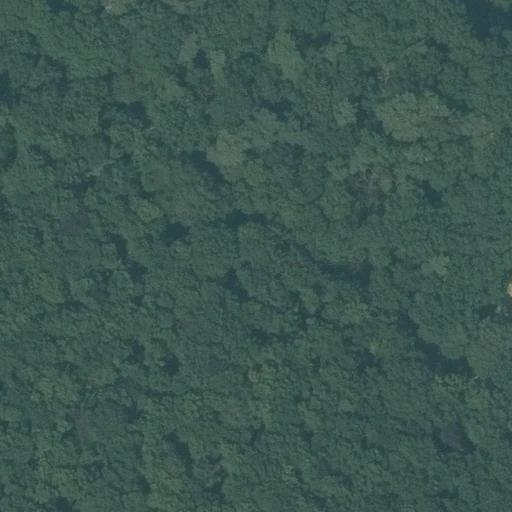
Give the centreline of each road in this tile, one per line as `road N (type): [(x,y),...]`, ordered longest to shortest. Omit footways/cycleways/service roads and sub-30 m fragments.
road 1 (track): [(0,21),(511,408)]
road 2 (track): [(79,80),(0,176)]
